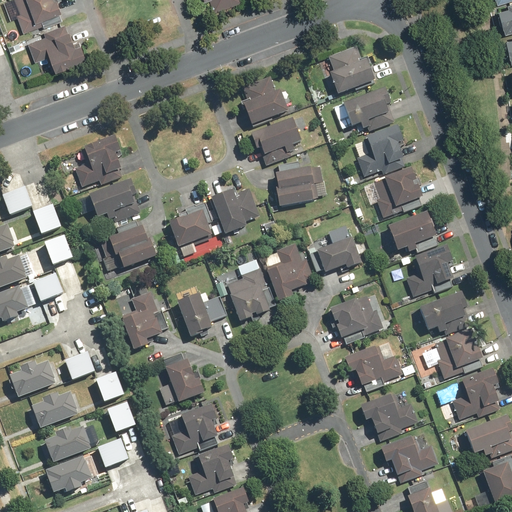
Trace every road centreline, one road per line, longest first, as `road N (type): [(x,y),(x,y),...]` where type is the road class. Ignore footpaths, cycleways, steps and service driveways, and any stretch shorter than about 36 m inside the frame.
road 1 (residential): [(511,303),(390,0)]
road 2 (residential): [(195,56),(230,156),(169,188),(153,175),(120,86)]
road 3 (residential): [(267,453),(231,374),(236,364),(313,339),(337,420)]
road 4 (residential): [(195,56),(334,0)]
road 5 (residential): [(0,134),(120,86)]
